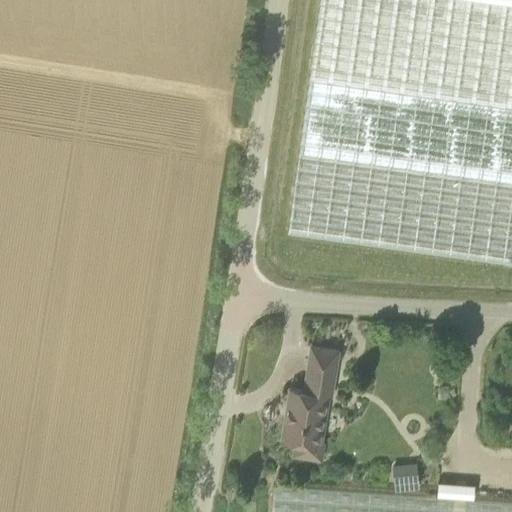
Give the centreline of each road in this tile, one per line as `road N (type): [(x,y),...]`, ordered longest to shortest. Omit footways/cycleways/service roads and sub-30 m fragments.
road 1 (unclassified): [(234,295),(277,0)]
road 2 (unclassified): [(511,312),(234,295)]
road 3 (unclassified): [(201,511),(234,295)]
